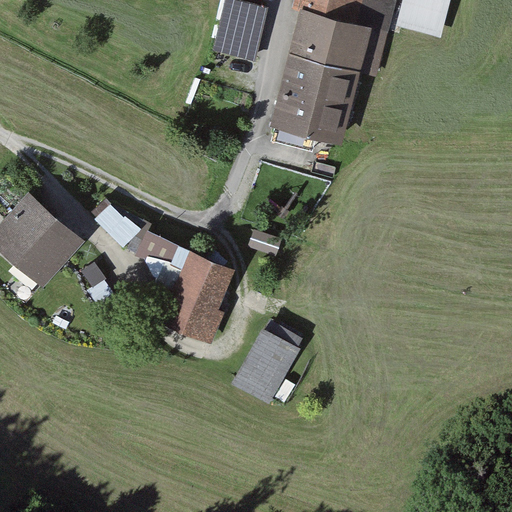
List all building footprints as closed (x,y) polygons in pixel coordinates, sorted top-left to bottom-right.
[(253,0),(225,0),(214,49),(253,58),(256,59),(269,4),(266,3),(253,0)] [(386,0),(295,0),(266,122),(340,140),(356,72),(369,76),(386,0)] [(0,221),(0,247),(43,285),(87,236),(30,187),(0,221)] [(125,250),(142,236),(116,205),(99,219),(125,250)] [(234,264),(188,246),(159,318),(206,336),(234,264)] [(300,336),(267,317),(232,378),(265,396),(300,336)]
